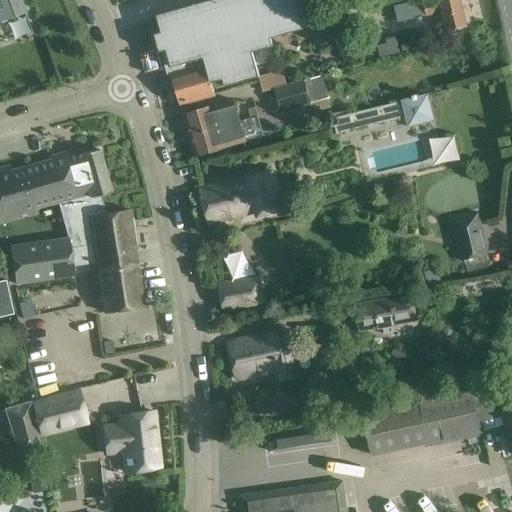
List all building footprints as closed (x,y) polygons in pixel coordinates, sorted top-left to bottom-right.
[(0,0),(0,21),(25,13),(20,0),(0,0)] [(156,34),(151,36),(155,52),(161,51),(165,50),(171,69),(211,58),(213,66),(273,49),(273,48),(290,43),(287,33),(308,27),(300,0),(212,0),(171,12),(151,17),(152,18),(152,19),(157,18),(161,33),(156,34)] [(422,0),(394,6),(398,22),(443,12),(448,31),(467,27),(460,0),(432,0),(423,2),(422,0)] [(173,79),(180,104),(199,98),(214,94),(211,83),(217,81),(217,83),(239,78),(239,81),(257,76),(254,66),(277,60),(273,49),(213,66),(211,58),(171,69),(173,76),(168,78),(169,80),(173,79)] [(274,88),(287,84),(282,69),(259,76),(263,92),(274,89),(275,89),(274,88)] [(281,113),(323,100),(317,77),(275,89),(274,89),(281,113)] [(435,121),(428,93),(401,100),(401,101),(326,120),(328,129),(335,127),(337,134),(405,118),(407,128),(435,121)] [(235,100),(183,115),(189,137),(241,121),(235,100)] [(189,137),(195,157),(247,142),(241,121),(189,137)] [(430,138),(435,164),(462,159),(457,133),(430,138)] [(89,260),(95,302),(103,300),(105,312),(144,307),(129,210),(105,213),(101,195),(111,192),(99,150),(80,155),(78,149),(50,157),(51,160),(10,171),(8,166),(0,168),(0,222),(38,212),(37,207),(58,202),(68,237),(10,245),(16,284),(75,275),(73,262),(89,260)] [(200,189),(209,223),(257,212),(258,216),(282,210),(273,171),(200,189)] [(449,219),(459,261),(487,254),(477,212),(449,219)] [(436,265),(420,271),(424,282),(440,276),(436,265)] [(261,279),(220,287),(224,310),(265,303),(261,279)] [(9,281),(0,282),(0,317),(13,316),(9,281)] [(412,295),(354,304),(358,333),(383,328),(384,334),(390,333),(389,327),(419,321),(416,311),(412,295)] [(247,338),(228,343),(236,379),(277,371),(278,380),(295,377),(287,330),(247,338)] [(330,331),(314,333),(316,350),(333,347),(330,331)] [(320,399),(330,403),(329,399),(354,395),(353,383),(347,384),(346,375),(330,378),(329,373),(317,375),(320,399)] [(511,450),(511,408),(506,410),(496,413),(489,385),(472,390),(480,418),(482,418),(487,436),(507,431),(511,450)] [(79,387),(31,402),(38,438),(87,424),(79,387)] [(31,402),(5,410),(19,455),(41,448),(38,438),(31,402)] [(118,422),(102,424),(106,456),(125,454),(126,471),(159,467),(154,412),(117,415),(118,422)] [(82,468),(80,500),(100,501),(102,469),(82,468)] [(346,511),(347,510),(343,481),(260,493),(241,496),(242,511),(346,511)] [(443,511),(433,500),(418,511),(443,511)]
